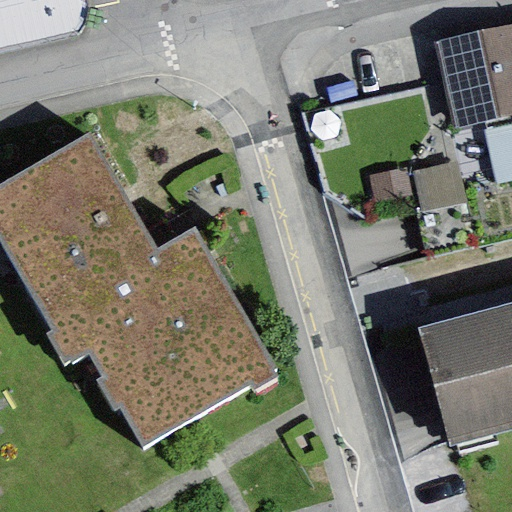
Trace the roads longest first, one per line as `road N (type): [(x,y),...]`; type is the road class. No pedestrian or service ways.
road 1 (residential): [(374,511),(240,29)]
road 2 (residential): [(240,29),(0,85)]
